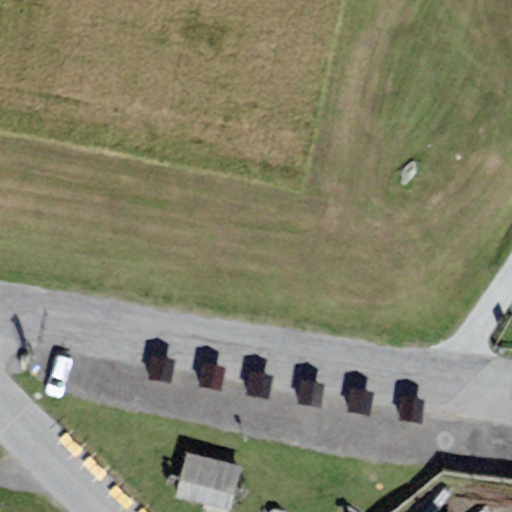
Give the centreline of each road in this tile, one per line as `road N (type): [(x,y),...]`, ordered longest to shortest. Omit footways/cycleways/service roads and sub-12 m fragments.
road 1 (residential): [(511,389),(0,316)]
road 2 (track): [(0,406),(106,511)]
